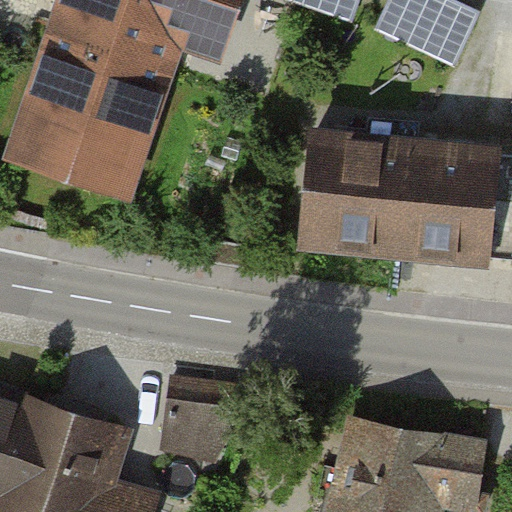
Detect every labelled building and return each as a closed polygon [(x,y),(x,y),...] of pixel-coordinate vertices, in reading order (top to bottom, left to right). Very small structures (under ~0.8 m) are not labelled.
[(221,0),(67,0),(20,139),(134,177),(180,40),(205,48),(221,0)] [(358,0),(304,0),(353,17),(358,0)] [(479,16),(442,0),(394,0),(382,27),(459,61),(479,16)] [(511,154),(322,137),(312,242),(511,260),(511,154)] [(0,506),(18,511),(154,511),(156,508),(105,491),(124,430),(0,389),(0,506)] [(179,400),(172,450),(241,460),(248,409),(179,400)] [(485,447),(358,421),(336,511),(339,511),(437,511),(439,505),(477,511),(485,447)]
